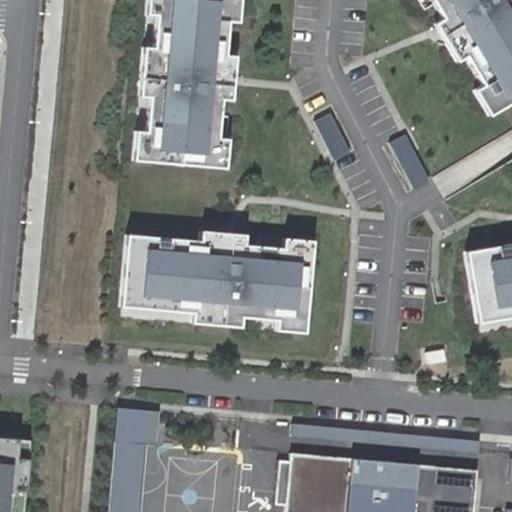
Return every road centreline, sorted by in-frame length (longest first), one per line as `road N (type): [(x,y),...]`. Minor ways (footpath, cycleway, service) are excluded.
road 1 (residential): [(0,364),(511,413)]
road 2 (residential): [(22,0),(0,261)]
